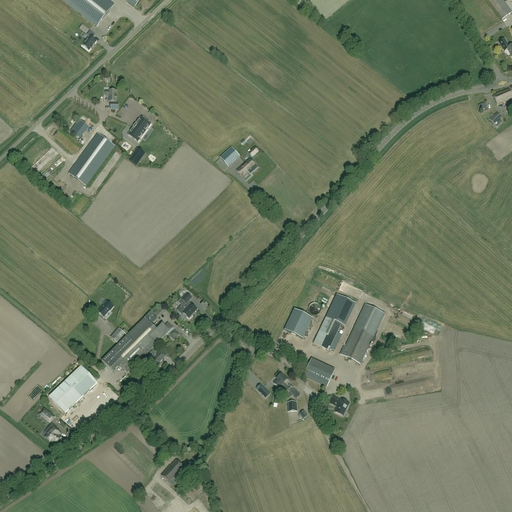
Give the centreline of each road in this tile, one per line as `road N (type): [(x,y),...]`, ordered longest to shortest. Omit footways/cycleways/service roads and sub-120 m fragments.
road 1 (tertiary): [(220,325),(414,115),(504,82)]
road 2 (unclassified): [(0,160),(168,0)]
road 3 (tertiary): [(0,501),(138,406)]
road 4 (unclassified): [(220,325),(291,366),(313,413)]
road 5 (track): [(0,291),(98,372)]
